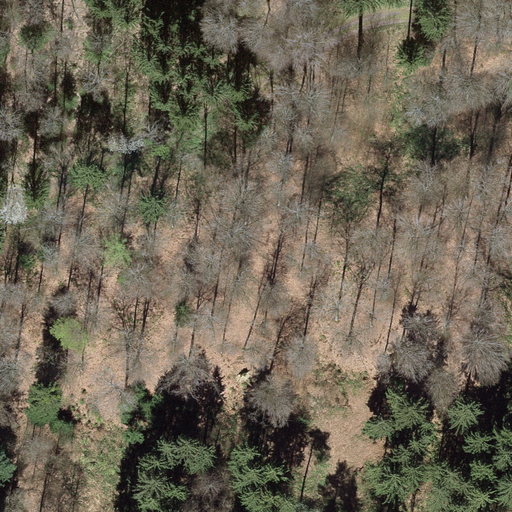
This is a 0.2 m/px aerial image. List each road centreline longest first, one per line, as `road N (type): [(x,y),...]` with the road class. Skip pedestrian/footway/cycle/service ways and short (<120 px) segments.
road 1 (track): [(0,181),(45,182),(93,164),(362,25),(407,15)]
road 2 (track): [(407,15),(458,224),(511,368)]
